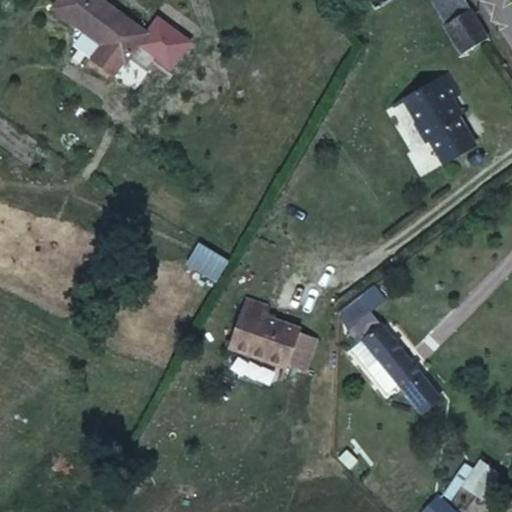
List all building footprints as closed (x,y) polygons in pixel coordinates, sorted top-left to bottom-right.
[(126,20),(101,0),(63,0),(57,8),(103,47),(126,20)] [(490,34),(470,0),(434,0),(465,49),(490,34)] [(417,110),(384,138),(401,158),(398,161),(413,179),(416,176),(432,195),(460,171),(428,133),(432,129),(417,110)] [(270,298),(249,295),(241,342),(300,352),(301,344),(305,319),(307,311),(269,305),(270,298)] [(422,412),(439,398),(371,316),(368,313),(348,329),(359,343),(363,340),(378,359),(367,368),(387,393),(399,384),(422,412)] [(305,319),(301,344),(316,347),(320,322),(305,319)] [(455,511),(442,496),(422,511),(455,511)]
